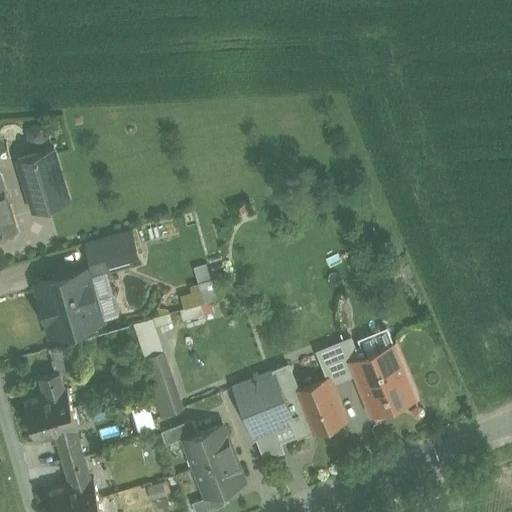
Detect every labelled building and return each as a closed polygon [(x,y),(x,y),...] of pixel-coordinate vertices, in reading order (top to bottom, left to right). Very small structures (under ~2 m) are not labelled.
[(54,147),(18,157),(35,211),(71,201),(54,147)] [(1,176),(0,176),(0,233),(16,229),(1,176)] [(133,230),(87,243),(96,274),(142,261),(133,230)] [(88,269),(38,283),(42,296),(40,297),(41,299),(42,299),(48,319),(47,320),(47,322),(49,322),(53,334),(103,320),(88,269)] [(212,281),(193,287),(194,293),(182,296),(186,308),(218,299),(212,281)] [(169,298),(162,295),(158,308),(165,310),(169,298)] [(343,343),(326,350),(338,380),(358,372),(354,361),(350,362),(343,343)] [(395,344),(354,361),(358,372),(364,386),(366,385),(378,415),(376,416),(376,417),(397,409),(395,404),(414,396),(416,401),(418,400),(395,344)] [(289,364),(236,386),(246,411),(245,412),(255,436),(298,419),(288,395),(299,390),(289,364)] [(65,386),(61,370),(41,376),(45,392),(26,398),(32,418),(74,406),(68,386),(65,386)] [(299,390),(288,395),(298,419),(303,433),(314,429),(314,430),(347,418),(331,377),(299,390)] [(127,400),(133,422),(151,417),(144,395),(127,400)] [(74,406),(32,418),(37,438),(57,433),(65,460),(85,454),(77,426),(80,426),(74,406)] [(193,418),(162,430),(166,444),(184,437),(189,438),(188,437),(199,433),(193,418)] [(199,433),(188,437),(189,438),(191,445),(190,450),(196,466),(235,451),(233,445),(233,444),(231,439),(229,438),(228,438),(223,424),(199,433)] [(235,451),(196,466),(202,483),(207,484),(209,492),(210,493),(221,489),(244,480),(239,465),(240,465),(241,463),(239,457),(237,457),(235,451)] [(91,476),(85,454),(65,460),(71,482),(52,488),(57,508),(100,496),(94,475),(91,476)] [(221,489),(210,493),(209,492),(207,496),(193,501),(197,511),(204,511),(227,504),(221,489)] [(105,511),(100,496),(57,508),(58,511),(105,511)]
